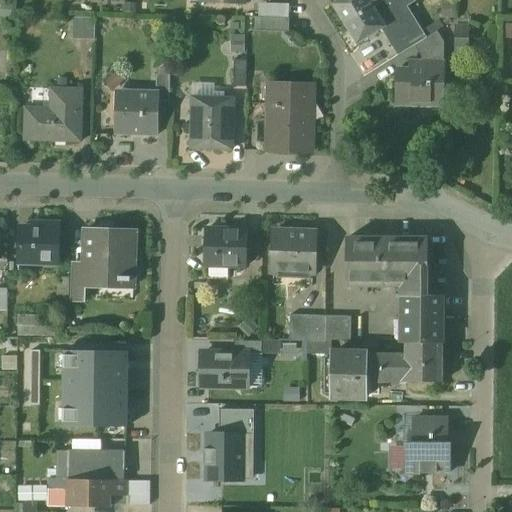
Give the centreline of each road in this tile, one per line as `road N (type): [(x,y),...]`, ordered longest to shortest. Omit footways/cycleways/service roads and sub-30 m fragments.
road 1 (residential): [(174,191),(170,511)]
road 2 (residential): [(486,511),(490,232)]
road 3 (residential): [(339,196),(340,59),(313,0)]
road 4 (residential): [(174,191),(0,183)]
road 5 (residential): [(339,196),(174,191)]
road 6 (residential): [(490,232),(436,199),(339,196)]
